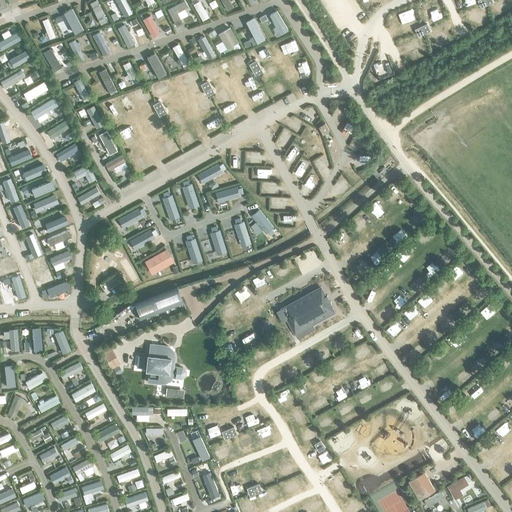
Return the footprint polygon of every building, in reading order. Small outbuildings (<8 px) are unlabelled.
[(107,22),(95,0),(89,3),(100,25),(107,22)] [(132,13),(125,0),(115,0),(125,17),(132,13)] [(233,7),(229,0),(221,0),(227,11),(233,7)] [(167,9),(176,26),(182,23),(177,13),(188,7),(184,1),(167,9)] [(199,1),(192,4),(202,21),(209,17),(206,13),(208,12),(206,9),(204,10),(199,1)] [(82,29),(72,10),(66,13),(72,24),(70,25),(72,29),(74,28),(76,32),(82,29)] [(277,11),(269,15),(276,26),(273,28),(278,37),(289,30),(277,11)] [(142,20),(152,38),(160,33),(150,15),(142,20)] [(54,37),(47,18),(42,21),(46,32),(44,33),(45,37),(48,36),(49,39),(54,37)] [(264,40),(254,18),(245,22),(256,44),(264,40)] [(117,28),(127,48),(134,45),(125,25),(117,28)] [(238,43),(229,28),(218,34),(227,50),(238,43)] [(0,51),(20,40),(16,32),(0,41),(0,51)] [(91,36),(102,56),(110,52),(99,32),(91,36)] [(215,55),(204,36),(197,40),(208,60),(215,55)] [(68,43),(77,62),(84,58),(78,46),(80,45),(79,42),(77,43),(75,40),(68,43)] [(189,63),(178,44),(172,48),(183,67),(189,63)] [(42,52),(52,70),(60,65),(50,48),(42,52)] [(11,58),(12,60),(6,63),(10,69),(28,59),(24,53),(15,58),(14,56),(11,58)] [(166,75),(154,54),(147,58),(158,79),(166,75)] [(138,81),(128,62),(122,65),(128,75),(125,76),(127,80),(129,78),(132,84),(138,81)] [(116,91),(105,69),(98,72),(110,95),(116,91)] [(0,82),(3,89),(24,77),(21,70),(0,81),(0,82)] [(73,82),(82,98),(88,95),(79,79),(73,82)] [(35,85),(17,96),(21,102),(39,92),(35,85)] [(35,119),(58,105),(54,98),(30,112),(35,119)] [(104,125),(93,106),(86,110),(96,129),(104,125)] [(64,121),(46,132),(51,139),(69,128),(64,121)] [(318,126),(322,134),(329,130),(324,122),(318,126)] [(117,151),(106,131),(99,135),(109,155),(117,151)] [(4,150),(20,143),(17,138),(8,141),(7,140),(5,141),(5,142),(2,144),(4,150)] [(74,144),(55,155),(59,161),(78,150),(74,144)] [(15,165),(36,156),(33,149),(12,157),(15,165)] [(125,161),(122,155),(104,165),(108,171),(125,161)] [(77,180),(84,175),(88,183),(96,179),(88,164),(73,172),(77,180)] [(218,164),(196,175),(201,185),(223,173),(222,171),(225,169),(222,164),(218,166),(218,164)] [(24,182),(43,173),(41,166),(21,175),(24,182)] [(0,185),(12,181),(10,175),(0,178),(0,185)] [(28,191),(48,183),(46,177),(26,185),(28,191)] [(183,187),(181,187),(189,210),(199,206),(191,184),(189,185),(188,181),(182,183),(183,187)] [(96,187),(77,198),(81,205),(100,194),(96,187)] [(237,187),(214,193),(217,204),(240,197),(240,195),(244,193),(242,187),(238,189),(237,187)] [(164,198),(162,199),(169,221),(179,218),(172,195),(170,196),(168,192),(163,194),(164,198)] [(19,199),(17,193),(3,199),(5,204),(19,199)] [(37,212),(59,203),(55,194),(33,203),(37,212)] [(138,209),(117,219),(122,229),(143,218),(142,216),(146,214),(143,208),(139,210),(138,209)] [(274,228),(259,209),(251,216),(266,235),(268,233),(270,236),(275,232),(272,229),(274,228)] [(28,220),(25,212),(13,217),(15,222),(21,220),(22,222),(28,220)] [(49,231),(66,224),(64,217),(46,225),(49,231)] [(236,224),(234,225),(241,247),(251,244),(244,222),(242,222),(240,219),(235,220),(236,224)] [(212,233),(210,233),(217,256),(227,252),(220,230),(217,231),(216,227),(210,229),(212,233)] [(71,235),(68,228),(46,238),(49,244),(71,235)] [(150,230),(128,241),(133,251),(155,240),(154,237),(157,236),(154,230),(150,232),(150,230)] [(34,237),(32,232),(18,238),(20,243),(34,237)] [(187,241),(185,242),(192,264),(202,261),(195,239),(192,239),(191,235),(185,237),(187,241)] [(73,255),(70,249),(48,258),(50,263),(52,262),(55,270),(63,267),(60,261),(73,255)] [(43,255),(40,250),(25,256),(28,262),(34,259),(34,261),(37,260),(36,258),(43,255)] [(165,250),(144,262),(152,275),(173,263),(165,250)] [(50,273),(48,268),(33,274),(35,279),(42,276),(43,279),(47,277),(46,275),(50,273)] [(18,295),(12,278),(7,280),(12,297),(18,295)] [(60,290),(58,284),(42,291),(44,296),(60,290)] [(320,287),(281,308),(295,334),(333,313),(326,300),(320,287)] [(146,298),(152,310),(170,300),(165,289),(146,298)] [(11,329),(12,343),(10,344),(10,349),(13,350),(13,352),(20,351),(18,329),(11,329)] [(70,349),(63,334),(57,337),(63,352),(70,349)] [(174,358),(173,358),(173,354),(168,348),(164,346),(149,344),(148,355),(147,355),(146,370),(148,370),(147,382),(160,383),(164,382),(168,380),(170,377),(172,373),(174,358)] [(77,369),(75,364),(60,371),(63,376),(77,369)] [(29,389),(47,378),(43,371),(25,381),(29,389)] [(16,386),(15,373),(9,373),(9,380),(8,380),(8,384),(10,384),(10,387),(16,386)] [(92,388),(89,383),(74,391),(77,396),(92,388)] [(176,393),(176,390),(165,389),(164,396),(182,399),(183,394),(176,393)] [(22,398),(15,395),(7,415),(14,417),(22,398)] [(41,411),(59,402),(56,396),(44,402),(43,400),(39,401),(40,403),(37,405),(41,411)] [(106,409),(103,403),(85,413),(88,419),(106,409)] [(131,415),(152,415),(153,407),(131,407),(131,415)] [(57,426),(69,420),(66,414),(54,421),(57,426)] [(119,431),(115,423),(95,434),(99,442),(119,431)] [(45,426),(28,435),(31,441),(34,439),(35,440),(38,439),(37,437),(43,434),(42,431),(46,428),(45,426)] [(0,443),(12,438),(9,433),(0,436),(0,443)] [(78,442),(75,437),(61,445),(63,450),(67,448),(68,450),(70,448),(70,447),(78,442)] [(202,462),(210,459),(200,437),(193,440),(202,462)] [(0,451),(2,456),(18,449),(16,443),(0,450),(0,451)] [(131,451),(127,444),(110,454),(113,461),(131,451)] [(52,447),(38,455),(41,460),(47,456),(48,459),(52,456),(51,455),(55,452),(52,447)] [(170,449),(154,456),(156,463),(173,456),(170,449)] [(76,472),(91,464),(88,458),(73,466),(76,472)] [(51,479),(64,473),(61,468),(49,474),(51,479)] [(140,475),(137,468),(116,476),(119,482),(140,475)] [(180,477),(178,471),(162,478),(164,483),(180,477)] [(424,472),(409,481),(418,498),(434,489),(424,472)] [(212,500),(220,496),(211,473),(202,476),(212,500)] [(68,484),(74,482),(71,474),(66,476),(67,478),(66,479),(68,484)] [(465,477),(448,487),(456,499),(463,496),(460,490),(470,485),(465,477)] [(86,491),(101,486),(99,480),(85,485),(86,491)] [(22,493),(36,487),(34,481),(19,487),(22,493)] [(58,499),(73,494),(74,494),(78,493),(76,486),(71,488),(72,488),(57,493),(58,499)] [(0,502),(15,496),(13,490),(0,496),(0,502)] [(44,496),(41,491),(26,498),(28,503),(32,502),(33,503),(35,502),(34,501),(38,499),(39,501),(42,499),(41,498),(44,496)] [(126,505),(147,497),(145,491),(123,498),(126,505)] [(91,499),(89,492),(82,495),(85,503),(89,502),(88,500),(91,499)] [(189,499),(187,494),(172,500),(175,505),(181,503),(182,506),(187,504),(186,501),(189,499)] [(4,511),(7,511),(20,507),(18,502),(3,508),(4,511)] [(88,511),(94,511),(108,508),(107,503),(87,508),(88,511)]
